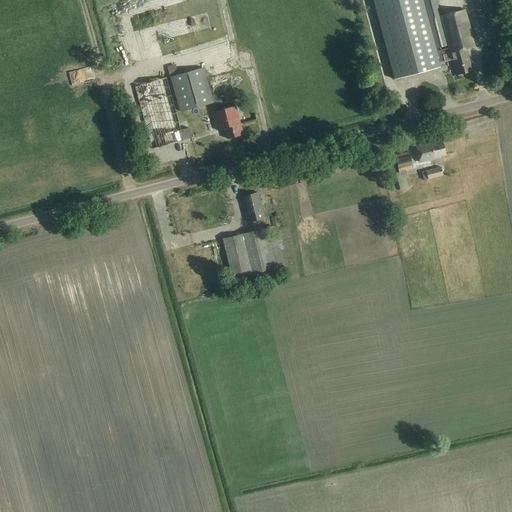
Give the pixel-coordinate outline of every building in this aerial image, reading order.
[(439,16),(434,0),(373,0),(395,79),(439,67),(438,64),(452,60),(453,65),(451,66),(453,75),(472,70),(471,62),(469,62),(468,56),(469,55),(467,49),(474,47),(465,10),(439,16)] [(496,12),(492,0),(472,0),(478,18),(496,12)] [(184,16),(170,20),(173,31),(188,27),(184,16)] [(179,113),(214,104),(207,79),(213,78),(210,67),(169,78),(179,113)] [(216,102),(234,97),(227,74),(210,79),(216,102)] [(182,130),(168,78),(135,87),(151,149),(192,138),(190,128),(182,130)] [(243,135),(236,106),(212,112),(217,130),(225,128),(228,139),(243,135)] [(446,156),(442,143),(431,146),(430,144),(423,146),(423,144),(415,146),(419,163),(446,156)] [(400,190),(409,188),(406,178),(408,177),(407,171),(413,170),(409,152),(395,156),(399,173),(396,174),(400,190)] [(424,181),(444,176),(441,168),(422,172),(424,181)] [(380,176),(383,195),(394,193),(390,174),(380,176)] [(263,230),(260,219),(264,218),(258,193),(241,197),(248,222),(253,221),(255,231),(223,239),(233,278),(283,266),(273,227),(263,230)]
